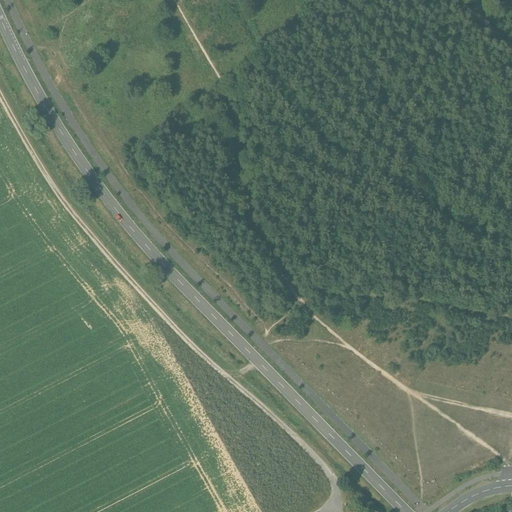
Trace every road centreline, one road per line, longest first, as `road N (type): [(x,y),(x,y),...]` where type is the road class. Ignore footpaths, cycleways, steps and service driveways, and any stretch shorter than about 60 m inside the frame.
road 1 (unclassified): [(0,18),(54,123),(114,208),(405,511)]
road 2 (track): [(329,511),(335,490),(324,468),(200,356),(104,252),(0,97)]
